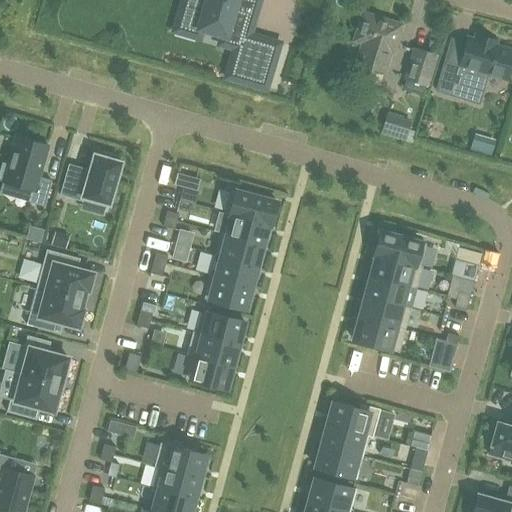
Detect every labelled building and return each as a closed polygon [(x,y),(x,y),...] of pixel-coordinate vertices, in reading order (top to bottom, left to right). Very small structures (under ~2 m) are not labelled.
[(182,0),(173,32),(175,32),(178,23),(197,28),(197,29),(199,30),(199,29),(224,36),(221,46),(223,46),(223,45),(234,49),(225,78),(227,79),(227,78),(264,89),(263,90),(265,90),(279,42),(277,42),(277,43),(249,34),(259,0),(182,0)] [(362,12),(353,40),(361,43),(355,62),(383,71),(389,51),(392,52),(401,24),(362,12)] [(442,69),(435,91),(437,91),(438,88),(448,92),(448,94),(449,95),(452,83),(482,91),(487,74),(506,79),(511,56),(511,50),(494,46),(495,41),(475,35),(474,40),(467,38),(462,56),(459,55),(454,72),(442,69)] [(412,47),(403,79),(429,87),(438,55),(412,47)] [(389,110),(381,131),(406,140),(414,119),(389,110)] [(15,136),(2,181),(33,190),(30,202),(44,206),(51,180),(38,177),(48,145),(15,136)] [(67,168),(59,195),(82,201),(83,197),(108,204),(120,162),(115,160),(116,157),(100,152),(99,156),(94,154),(88,174),(67,168)] [(177,173),(174,184),(197,190),(200,179),(177,173)] [(230,189),(224,212),(270,225),(271,220),(274,221),(277,208),(275,207),(276,202),(230,189)] [(167,211),(164,218),(176,222),(178,214),(167,211)] [(221,233),(221,234),(262,245),(268,225),(270,226),(270,225),(224,212),(224,213),(231,215),(226,234),(221,233)] [(164,218),(162,226),(174,229),(176,222),(164,218)] [(43,230),(29,226),(26,239),(40,242),(43,230)] [(376,236),(372,249),(374,249),(373,254),(422,267),(422,266),(420,265),(426,243),(379,231),(378,236),(376,236)] [(221,234),(215,254),(257,266),(262,245),(221,234)] [(458,247),(455,259),(478,265),(481,254),(458,247)] [(46,249),(36,287),(83,300),(85,290),(87,291),(91,273),(76,269),(79,258),(46,249)] [(155,253),(153,260),(165,263),(167,256),(155,253)] [(210,275),(251,286),(257,266),(215,254),(215,256),(219,257),(214,276),(210,275)] [(375,255),(370,275),(416,288),(422,267),(373,254),(373,255),(375,255)] [(153,260),(151,268),(163,271),(165,263),(153,260)] [(210,275),(203,298),(245,309),(251,286),(210,275)] [(370,275),(364,296),(410,309),(416,288),(370,275)] [(36,287),(26,324),(59,333),(62,323),(77,327),(82,309),(80,309),(83,300),(36,287)] [(458,291),(456,299),(468,302),(470,294),(458,291)] [(364,297),(359,317),(405,329),(410,309),(364,297)] [(456,299),(454,307),(465,310),(468,302),(456,299)] [(140,310),(138,317),(149,321),(152,313),(140,310)] [(192,331),(192,332),(238,344),(244,322),(203,310),(197,332),(192,331)] [(138,317),(136,325),(147,328),(149,321),(138,317)] [(359,317),(352,340),(398,352),(405,329),(359,317)] [(192,332),(186,354),(232,366),(238,344),(192,332)] [(447,333),(445,340),(456,344),(458,336),(447,333)] [(72,357),(91,359),(94,336),(75,334),(72,357)] [(27,335),(16,373),(61,385),(64,375),(63,375),(67,358),(47,352),(50,342),(27,335)] [(437,339),(433,351),(453,357),(456,344),(437,339)] [(128,353),(124,370),(135,374),(140,356),(128,353)] [(190,356),(185,378),(226,389),(232,366),(186,354),(186,355),(190,356)] [(9,400),(6,412),(36,420),(39,408),(53,412),(58,394),(59,395),(61,385),(16,373),(9,400)] [(332,401),(326,424),(372,436),(380,409),(360,404),(359,408),(332,401)] [(496,423),(488,453),(510,459),(509,463),(511,464),(511,412),(511,413),(508,426),(506,426),(505,428),(498,426),(498,424),(496,423)] [(110,420),(107,432),(125,437),(128,425),(110,420)] [(326,424),(321,445),(362,456),(367,436),(372,437),(372,436),(326,424)] [(412,430),(408,445),(427,450),(431,435),(412,430)] [(160,442),(154,466),(200,478),(206,455),(160,442)] [(103,444),(101,451),(113,455),(115,447),(103,444)] [(321,445),(314,468),(356,479),(362,456),(321,445)] [(412,461),(423,464),(427,450),(416,447),(412,461)] [(101,451),(99,459),(111,462),(113,455),(101,451)] [(0,454),(0,511),(23,511),(33,476),(2,467),(5,456),(0,454)] [(412,461),(410,469),(421,472),(423,464),(412,461)] [(158,468),(153,488),(194,499),(200,478),(154,466),(153,466),(158,468)] [(410,469),(406,483),(417,486),(421,472),(410,469)] [(314,478),(308,500),(349,511),(356,489),(314,478)] [(92,485),(90,493),(102,496),(104,489),(92,485)] [(473,493),(468,509),(472,511),(471,511),(511,511),(511,486),(508,486),(504,501),(473,493)] [(157,490),(152,510),(160,511),(190,511),(194,499),(153,488),(152,489),(157,490)] [(90,493),(88,501),(100,504),(102,496),(90,493)] [(308,500),(304,511),(344,511),(345,511),(348,511),(349,511),(308,500)]
